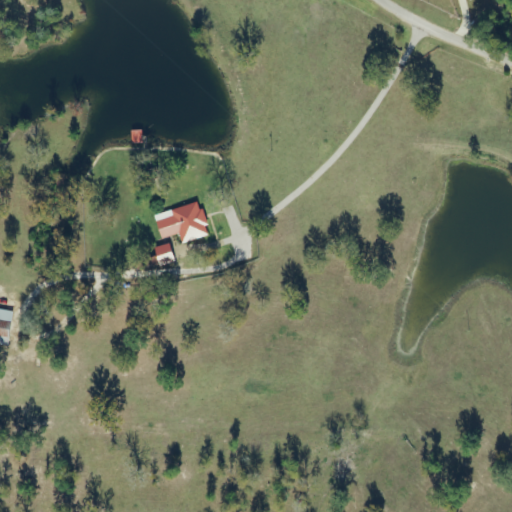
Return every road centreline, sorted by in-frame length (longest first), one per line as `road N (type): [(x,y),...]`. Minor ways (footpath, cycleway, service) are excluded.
road 1 (track): [(239,238),(292,199),(360,128),(421,29)]
road 2 (residential): [(377,0),(421,29),(511,65)]
